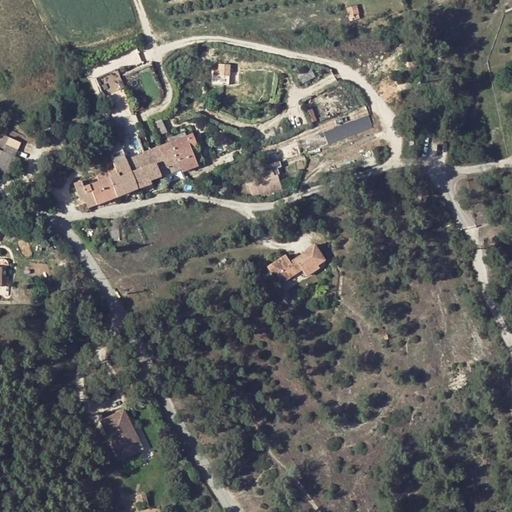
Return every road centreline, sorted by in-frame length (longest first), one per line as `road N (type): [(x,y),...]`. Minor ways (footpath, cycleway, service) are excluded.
road 1 (residential): [(48,222),(176,195),(269,205),(397,163)]
road 2 (unclassified): [(48,222),(92,255),(241,511)]
road 3 (residential): [(140,57),(217,39),(337,65),(374,98),(397,163)]
